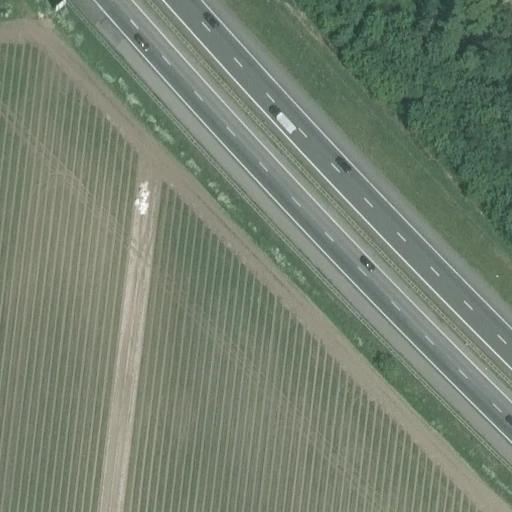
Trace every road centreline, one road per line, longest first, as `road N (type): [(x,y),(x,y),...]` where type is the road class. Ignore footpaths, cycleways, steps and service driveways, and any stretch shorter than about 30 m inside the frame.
road 1 (motorway): [(116,0),(408,321),(511,421)]
road 2 (motorway): [(511,349),(427,268),(185,0)]
